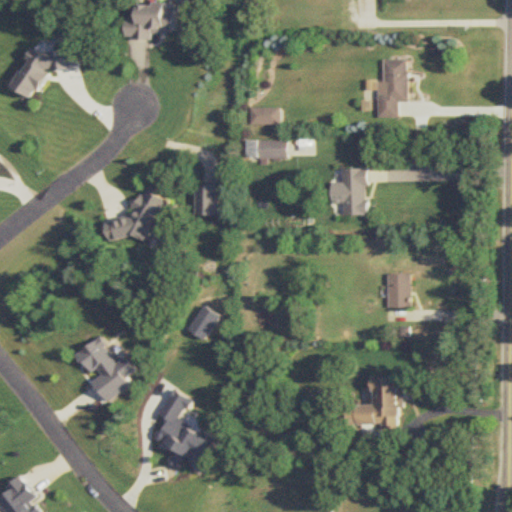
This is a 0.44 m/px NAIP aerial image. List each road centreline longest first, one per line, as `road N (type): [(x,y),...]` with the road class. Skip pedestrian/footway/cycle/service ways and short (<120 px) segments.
road 1 (residential): [(144,94),(107,163),(0,245)]
road 2 (residential): [(133,511),(89,473),(0,361)]
